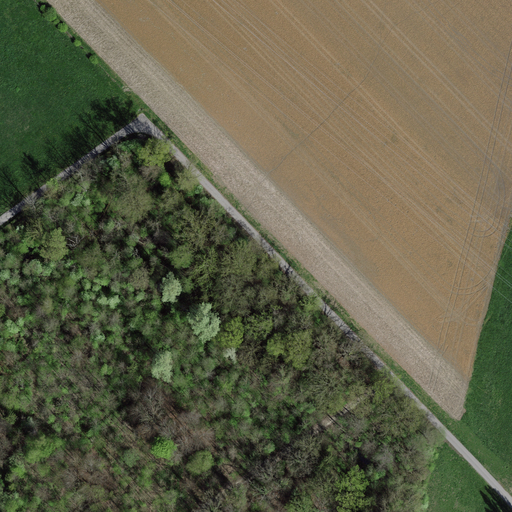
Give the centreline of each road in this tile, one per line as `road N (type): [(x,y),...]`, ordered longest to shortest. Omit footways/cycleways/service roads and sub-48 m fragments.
road 1 (unclassified): [(511,507),(146,122),(0,229)]
road 2 (track): [(217,511),(401,384)]
